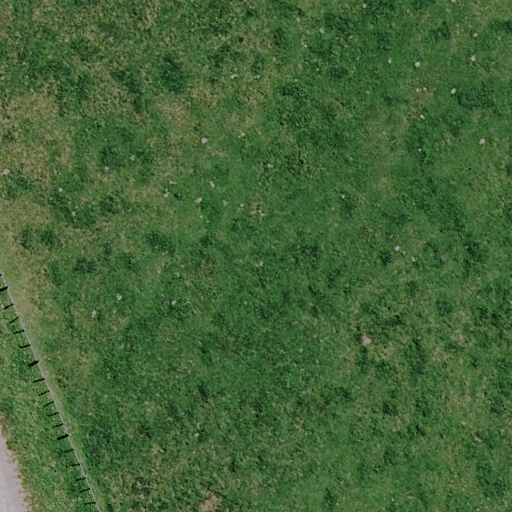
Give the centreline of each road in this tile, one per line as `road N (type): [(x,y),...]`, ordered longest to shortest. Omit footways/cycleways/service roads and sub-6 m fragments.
road 1 (secondary): [(20,0),(143,511)]
road 2 (track): [(0,167),(122,511)]
